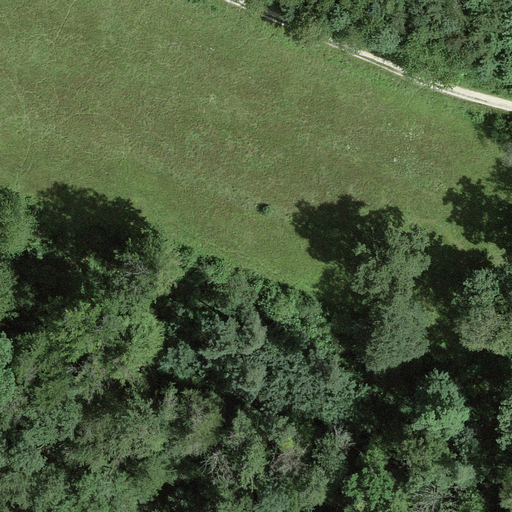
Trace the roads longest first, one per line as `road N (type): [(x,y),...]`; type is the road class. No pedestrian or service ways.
road 1 (track): [(0,299),(171,368),(258,389),(511,486)]
road 2 (track): [(230,0),(470,99),(511,108)]
